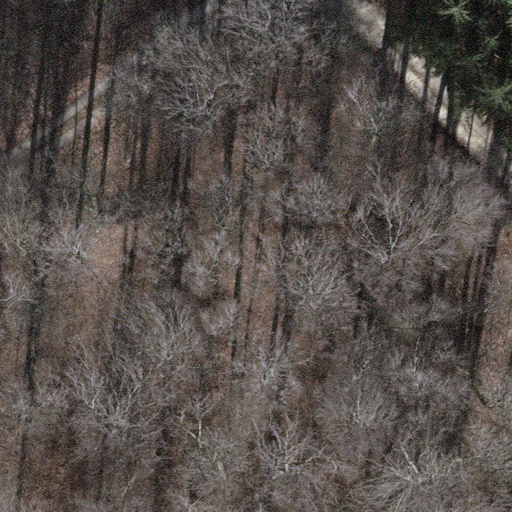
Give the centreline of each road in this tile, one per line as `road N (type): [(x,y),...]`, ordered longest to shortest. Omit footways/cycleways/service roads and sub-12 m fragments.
road 1 (track): [(0,195),(253,5),(291,0)]
road 2 (track): [(327,0),(383,34),(511,172)]
